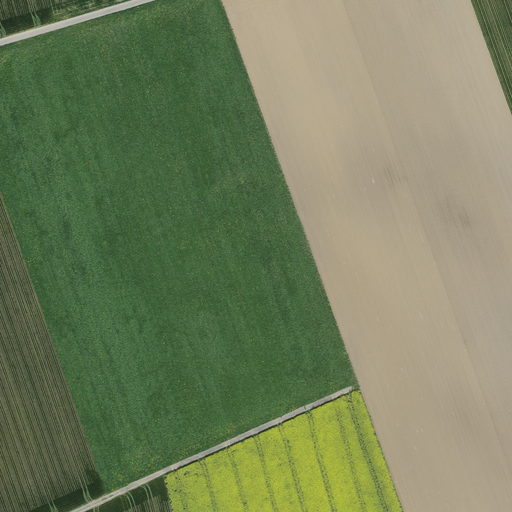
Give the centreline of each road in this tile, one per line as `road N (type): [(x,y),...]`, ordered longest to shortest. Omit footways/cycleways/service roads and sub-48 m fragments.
road 1 (track): [(75,511),(342,394)]
road 2 (unclassified): [(0,40),(143,0)]
